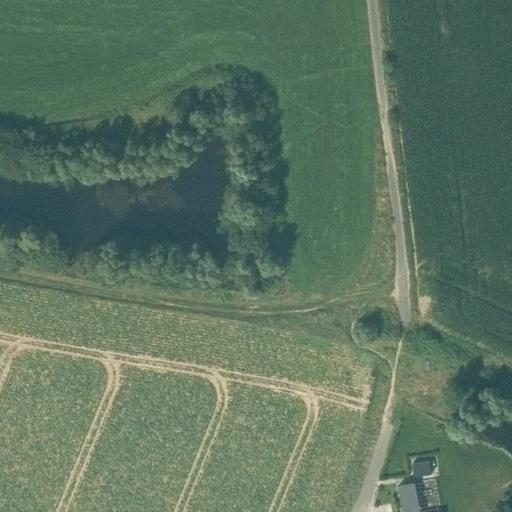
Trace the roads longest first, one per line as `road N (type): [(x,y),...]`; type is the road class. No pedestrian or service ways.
road 1 (unclassified): [(376,0),(409,316)]
road 2 (residential): [(397,365),(362,511)]
